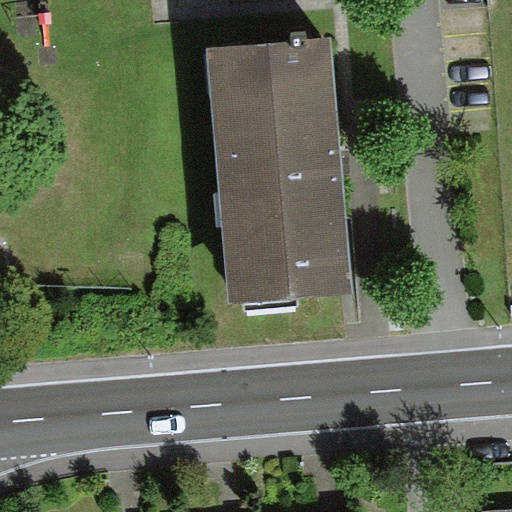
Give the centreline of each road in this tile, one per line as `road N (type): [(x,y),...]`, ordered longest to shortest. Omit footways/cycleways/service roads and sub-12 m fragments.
road 1 (residential): [(414,389),(0,425)]
road 2 (residential): [(423,511),(414,389)]
